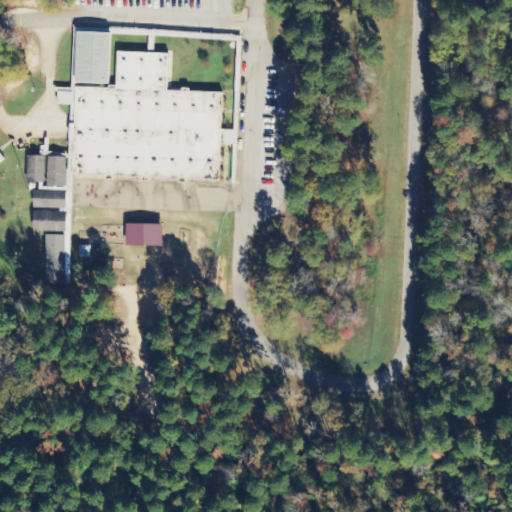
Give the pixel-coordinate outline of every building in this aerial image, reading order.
[(78,32),(76,83),(110,84),(111,33),(78,32)] [(118,52),(117,86),(109,86),(109,89),(76,87),(73,177),(219,181),(220,145),(224,145),(225,130),(222,130),(223,93),(168,91),(169,54),(118,52)] [(28,156),(27,183),(45,183),(46,156),(28,156)] [(48,157),(48,187),(67,187),(67,157),(48,157)] [(35,191),(34,208),(67,209),(67,192),(35,191)] [(35,212),(34,232),(67,233),(67,213),(35,212)] [(127,224),(126,246),(163,247),(163,225),(127,224)] [(46,235),(44,282),(64,282),(66,236),(46,235)]
